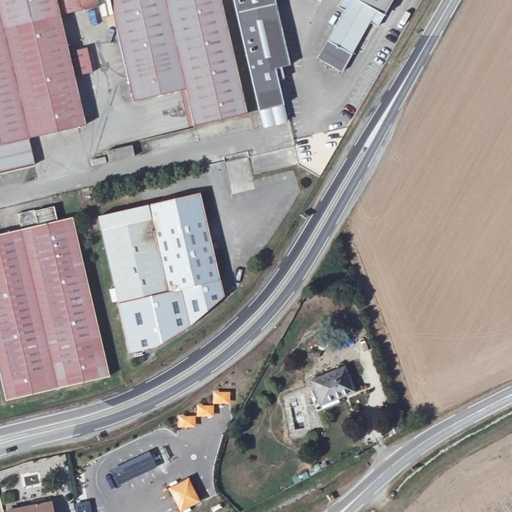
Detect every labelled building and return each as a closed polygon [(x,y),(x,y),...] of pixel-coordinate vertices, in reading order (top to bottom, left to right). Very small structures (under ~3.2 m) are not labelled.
[(207,0),(0,0),(0,178),(38,169),(32,143),(83,130),(54,0),(79,0),(82,9),(104,3),(128,103),(179,90),(187,127),(236,115),(207,0)] [(232,0),(256,110),(281,105),(273,67),(287,64),(273,0),(232,0)] [(312,68),(338,82),(372,22),(380,27),(395,0),(346,0),(342,8),(346,10),(312,68)] [(80,74),(92,72),(88,48),(77,50),(80,74)] [(281,105),(256,110),(259,125),(284,119),(281,105)] [(132,163),(129,151),(105,156),(108,169),(132,163)] [(226,161),(231,191),(253,187),(248,158),(226,161)] [(92,173),(104,170),(102,162),(90,164),(92,173)] [(147,212),(167,298),(218,287),(198,200),(147,212)] [(107,378),(70,219),(54,223),(52,207),(31,212),(31,211),(15,215),(18,231),(0,235),(0,384),(4,403),(107,378)] [(315,411),(338,401),(337,396),(351,389),(342,365),(321,374),(323,378),(310,383),(315,395),(309,397),(315,411)] [(177,415),(177,428),(196,428),(196,418),(214,418),(214,405),(230,405),(230,392),(212,392),(212,405),(194,405),(194,415),(177,415)] [(117,486),(157,469),(149,453),(110,470),(117,486)] [(177,511),(178,511),(200,504),(191,478),(168,486),(177,511)] [(75,504),(75,511),(90,511),(89,502),(75,504)]
